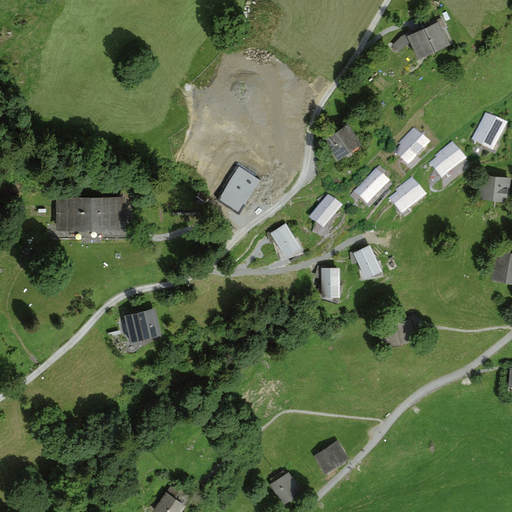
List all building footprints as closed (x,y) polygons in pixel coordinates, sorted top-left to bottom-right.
[(413,38),(420,53),(446,40),(437,22),(421,30),(419,26),(415,28),(417,32),(412,35),(413,38)] [(415,28),(401,35),(405,42),(410,40),(413,38),(412,35),(417,32),(415,28)] [(401,35),(393,43),(398,49),(405,42),(401,35)] [(420,53),(413,38),(410,40),(417,54),(420,53)] [(488,117),(484,115),(476,130),(480,131),(488,117)] [(484,146),(491,150),(495,142),(504,125),(488,117),(480,131),(476,130),(472,138),(475,140),(475,141),(484,146)] [(326,140),(336,155),(355,141),(345,127),(326,140)] [(401,158),(407,164),(415,156),(427,144),(415,132),(410,137),(407,134),(398,143),(401,146),(395,152),(401,158)] [(495,142),(491,150),(484,146),(482,148),(494,154),(499,145),(495,142)] [(435,155),(437,158),(452,146),(450,143),(435,155)] [(448,172),(463,160),(452,146),(437,158),(430,163),(436,171),(441,177),(448,172)] [(398,161),(409,171),(420,160),(415,156),(407,164),(401,158),(398,161)] [(375,172),(365,182),(376,192),(380,188),(386,182),(380,176),(381,175),(383,172),(378,167),(374,171),(375,172)] [(448,172),(441,177),(436,171),(435,172),(443,182),(451,176),(448,172)] [(384,192),(391,185),(381,175),(380,176),(386,182),(380,188),(384,192)] [(479,194),(505,197),(507,178),(481,175),(479,194)] [(395,189),(398,192),(412,182),(409,178),(395,189)] [(372,197),(376,192),(365,182),(355,192),(355,191),(350,195),(355,200),(358,198),(359,196),(366,203),(372,197)] [(408,208),(423,196),(412,182),(398,192),(390,199),(396,207),(401,213),(408,208)] [(199,189),(195,195),(201,199),(205,194),(199,189)] [(315,222),(322,228),(338,208),(328,199),(329,197),(325,194),(317,199),(322,206),(311,219),(315,222)] [(372,197),(366,203),(359,196),(358,198),(368,208),(375,201),(372,197)] [(122,214),(122,198),(57,197),(57,212),(67,212),(67,224),(116,224),(116,214),(122,214)] [(408,208),(401,213),(396,207),(395,208),(403,218),(411,212),(408,208)] [(57,224),(67,224),(67,212),(57,212),(57,224)] [(311,232),(326,237),(333,218),(330,217),(322,228),(315,222),(311,232)] [(273,234),(284,253),(297,245),(292,238),(284,224),(272,231),(271,229),(267,232),(268,235),(273,234)] [(279,258),(302,252),(297,236),(292,238),(297,245),(284,253),(273,234),(268,235),(269,241),(274,240),(279,258)] [(374,260),(368,246),(355,252),(354,250),(349,252),(350,255),(356,254),(366,274),(378,268),(374,260)] [(505,272),(504,277),(511,278),(511,253),(498,251),(495,270),(505,272)] [(359,279),(382,275),(379,259),(374,260),(378,268),(366,274),(356,254),(350,255),(351,261),(356,260),(359,279)] [(317,268),(322,270),(322,292),(336,292),(336,283),(336,267),(323,268),(323,265),(317,265),(317,268)] [(337,300),(341,285),(336,283),(336,292),(322,292),(322,270),(317,268),(315,274),(320,276),(315,294),(337,300)] [(145,332),(147,331),(157,329),(151,308),(125,315),(129,329),(126,330),(128,337),(145,332)] [(401,337),(410,335),(409,328),(415,327),(412,313),(401,315),(402,320),(377,325),(380,337),(386,335),(387,343),(402,339),(401,337)] [(313,453),(323,468),(346,454),(336,439),(313,453)] [(271,485),(281,500),(296,491),(290,482),(293,480),(290,477),(288,478),(286,475),(285,476),(282,471),(270,480),(273,484),(271,485)] [(155,511),(178,511),(183,506),(174,500),(179,493),(172,488),(155,511)]
